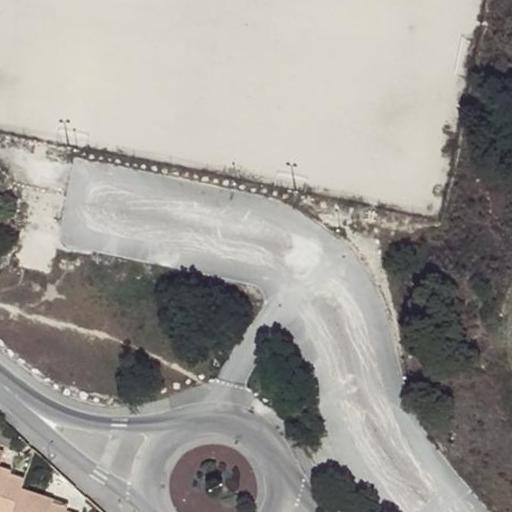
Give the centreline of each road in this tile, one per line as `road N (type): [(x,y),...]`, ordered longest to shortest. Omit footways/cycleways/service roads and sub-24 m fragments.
road 1 (unclassified): [(24,408),(97,476),(147,506)]
road 2 (unclassified): [(176,426),(120,428),(24,408)]
road 3 (unclassified): [(284,480),(270,442),(236,418),(195,417),(176,426)]
